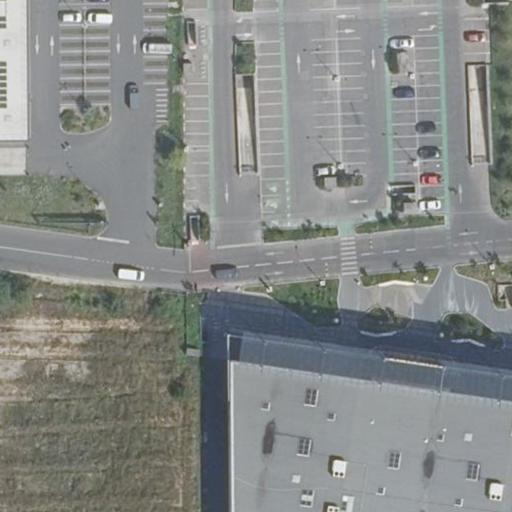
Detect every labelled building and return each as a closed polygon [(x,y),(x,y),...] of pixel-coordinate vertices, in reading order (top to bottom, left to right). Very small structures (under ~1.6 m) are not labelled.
[(0,0),(0,139),(25,139),(24,0),(0,0)] [(408,52),(396,53),(397,63),(409,62),(408,52)] [(192,73),(192,63),(183,64),(183,73),(192,73)] [(324,178),(324,187),(336,187),(336,178),(324,178)] [(199,358),(199,350),(186,348),(185,355),(199,358)] [(229,362),(231,511),(511,511),(511,403),(441,393),(229,362)]
